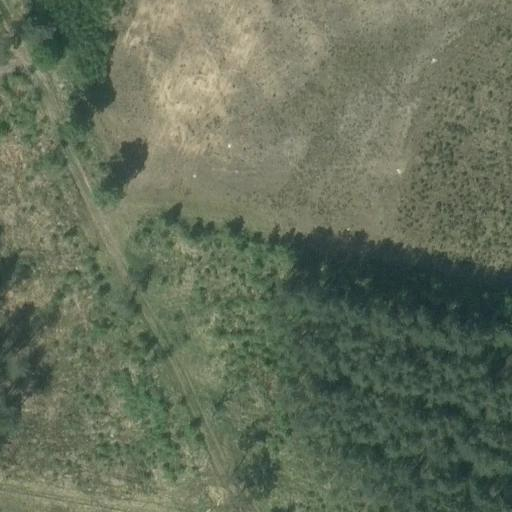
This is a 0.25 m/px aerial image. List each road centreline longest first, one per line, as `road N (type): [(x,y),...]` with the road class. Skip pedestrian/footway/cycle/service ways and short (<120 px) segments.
road 1 (track): [(65,174),(511,267)]
road 2 (track): [(65,174),(230,511)]
